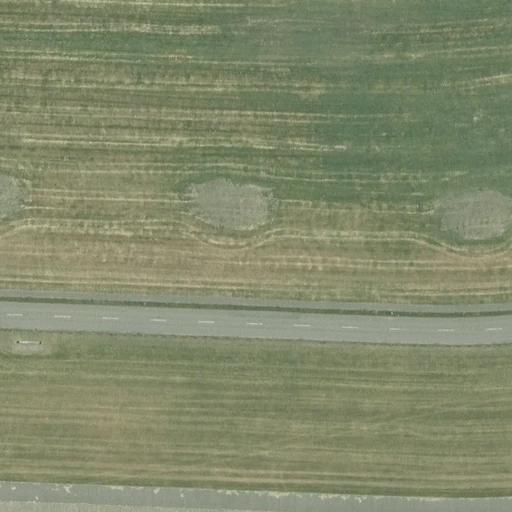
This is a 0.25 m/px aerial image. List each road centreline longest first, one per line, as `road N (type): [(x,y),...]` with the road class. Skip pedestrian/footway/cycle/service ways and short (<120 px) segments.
road 1 (residential): [(0,323),(511,333)]
road 2 (track): [(418,511),(0,495)]
